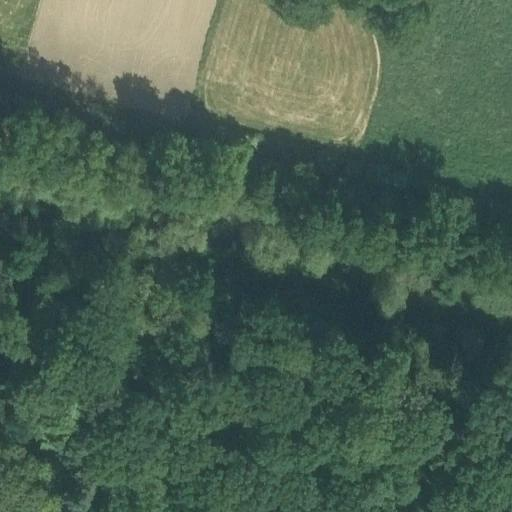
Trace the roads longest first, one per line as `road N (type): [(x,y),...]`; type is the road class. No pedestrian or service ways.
road 1 (track): [(0,280),(511,431)]
road 2 (track): [(0,78),(511,222)]
